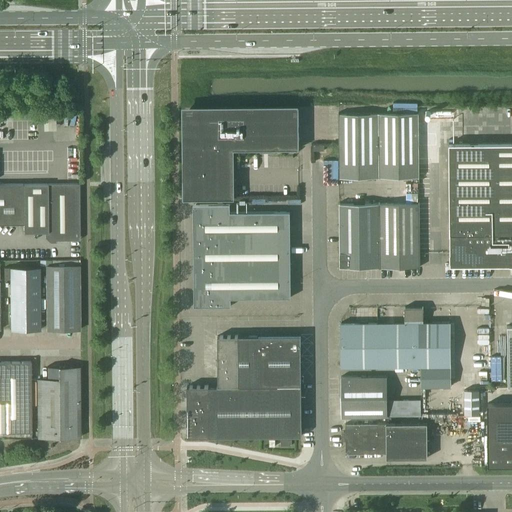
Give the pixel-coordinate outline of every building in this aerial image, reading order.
[(234,197),(233,150),(233,149),(236,149),(236,148),(260,148),(260,152),(271,152),(271,148),(298,148),(298,110),(297,110),(187,111),(188,197),(188,198),(234,197)] [(378,112),(338,112),(339,162),(339,177),(379,177),(419,177),(419,145),(418,112),(378,112)] [(511,142),(449,143),(449,224),(450,261),(511,260),(511,142)] [(79,239),(79,183),(24,183),(0,183),(0,223),(24,223),(24,232),(48,232),(48,236),(51,240),(79,239)] [(420,266),(419,202),(339,203),(340,267),(420,266)] [(291,297),(290,211),(230,212),(230,203),(196,204),(196,231),(193,231),(194,279),(197,279),(197,306),(231,306),(231,298),(291,297)] [(80,329),(80,265),(46,265),(46,329),(80,329)] [(40,329),(40,266),(4,267),(4,280),(10,280),(10,329),(40,329)] [(451,386),(450,322),(423,322),(423,306),(404,306),(404,322),(340,322),(341,367),(421,366),(421,386),(451,386)] [(302,435),(301,384),(301,335),(218,335),(218,385),(187,385),(187,436),(302,435)] [(0,431),(31,431),(31,361),(0,361),(0,431)] [(80,437),(80,366),(65,366),(65,364),(58,364),(58,366),(47,366),(48,378),(37,378),(37,437),(80,437)] [(387,416),(387,376),(341,376),(341,416),(387,416)] [(464,389),(464,413),(478,413),(478,389),(464,389)] [(511,402),(487,403),(488,465),(511,464),(511,402)] [(427,457),(427,422),(345,423),(345,431),(341,431),(341,440),(345,440),(346,453),(387,453),(387,457),(427,457)]
